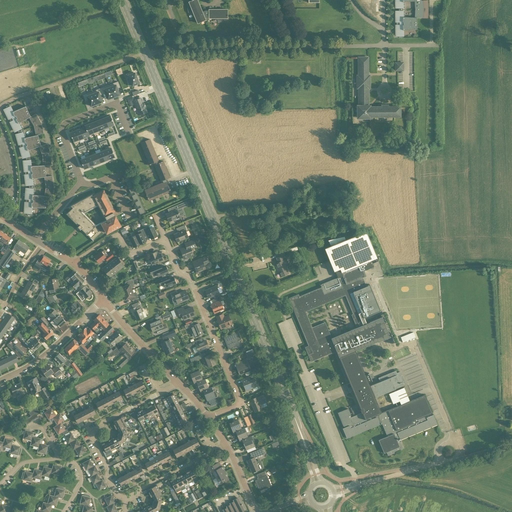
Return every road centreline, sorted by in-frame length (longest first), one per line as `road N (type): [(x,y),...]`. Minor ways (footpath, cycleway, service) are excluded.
road 1 (secondary): [(293,415),(122,0)]
road 2 (residential): [(209,417),(241,403),(165,240)]
road 3 (residential): [(125,497),(106,475),(93,431),(177,383)]
road 4 (residential): [(79,182),(65,122),(117,102),(129,133)]
road 5 (residential): [(63,511),(80,481),(72,461),(22,462),(0,483)]
road 6 (residential): [(0,383),(52,349),(103,299)]
